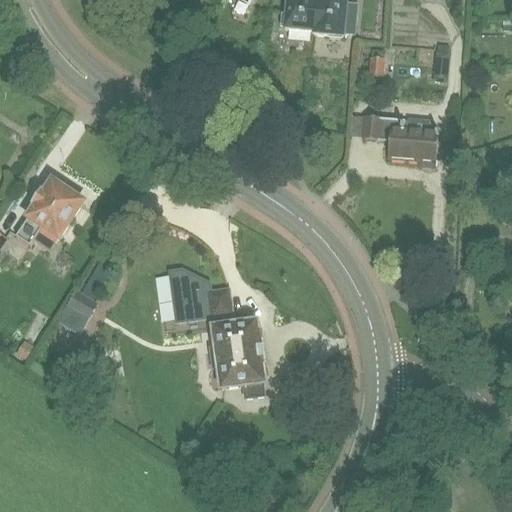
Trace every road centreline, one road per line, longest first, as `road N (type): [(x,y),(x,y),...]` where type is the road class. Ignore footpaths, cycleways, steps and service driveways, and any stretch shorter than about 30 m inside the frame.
road 1 (secondary): [(377,376),(359,296),(314,232),(81,74),(25,0)]
road 2 (tertiary): [(511,436),(452,384),(377,376)]
road 3 (secondary): [(335,511),(367,445),(377,376)]
